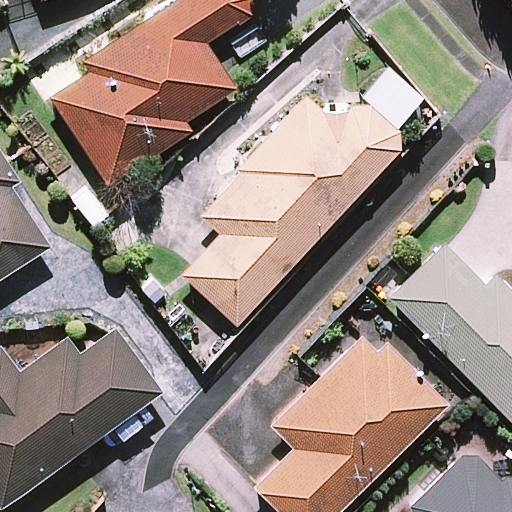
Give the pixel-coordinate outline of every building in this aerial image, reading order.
[(256,3),(253,0),(168,0),(78,62),(84,72),(50,95),(108,181),(188,127),(182,117),(232,84),(202,40),(256,3)] [(331,118),(304,94),(199,210),(220,229),(182,272),(237,321),(404,135),(355,91),(331,118)] [(0,272),(49,243),(0,162),(0,272)] [(91,177),(66,195),(89,226),(114,209),(91,177)] [(480,283),(441,243),(389,293),(511,417),(511,294),(491,273),(480,283)] [(330,511),(442,400),(367,325),(271,422),(293,443),(254,482),(283,511),(330,511)] [(155,389),(109,327),(78,351),(64,332),(15,369),(0,348),(0,504),(155,389)] [(496,476),(466,447),(402,511),(511,511),(511,473),(505,467),(496,476)]
